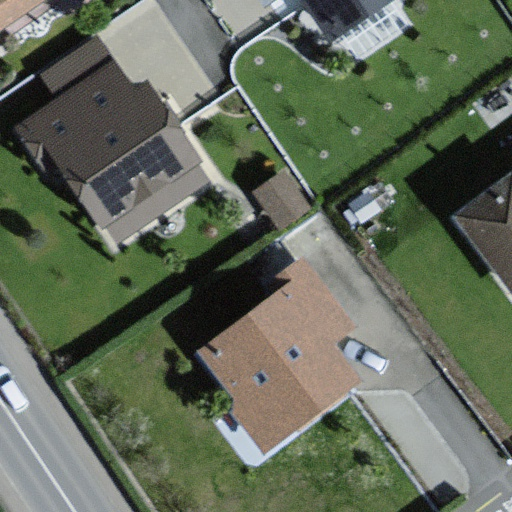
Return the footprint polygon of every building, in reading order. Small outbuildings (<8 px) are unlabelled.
[(0,0),(0,38),(65,0),(0,0)] [(259,0),(265,9),(279,0),(311,0),(337,40),(401,0),(259,0)] [(127,61),(26,123),(107,254),(208,192),(127,61)] [(511,197),(467,229),(511,293),(511,197)] [(356,333),(311,261),(284,279),(294,296),(204,352),(240,410),(227,418),(256,464),(366,395),(335,347),(356,333)]
